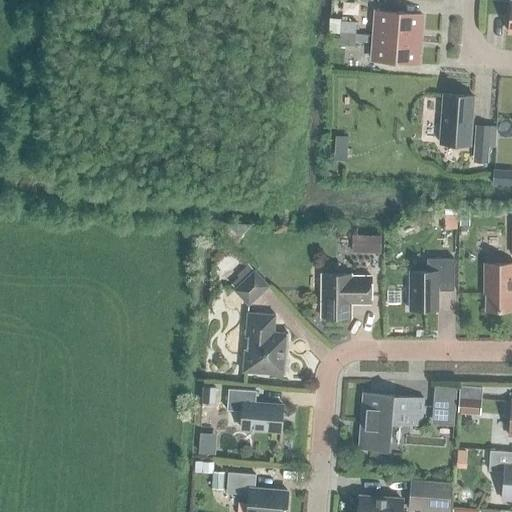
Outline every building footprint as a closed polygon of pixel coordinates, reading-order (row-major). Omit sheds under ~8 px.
[(376,11),(374,36),(419,39),(421,14),(376,11)] [(356,23),(340,21),(339,33),(355,35),(356,23)] [(354,47),(355,35),(339,33),(338,45),(354,47)] [(374,36),(372,61),(417,65),(419,39),(374,36)] [(439,144),(469,146),(473,96),(443,94),(439,144)] [(488,147),(490,126),(475,125),(472,163),(487,164),(488,147)] [(334,149),(333,161),(345,161),(346,149),(334,149)] [(460,213),(460,226),(469,226),(469,213),(460,213)] [(444,229),(457,229),(457,214),(444,214),(444,229)] [(230,223),(222,232),(234,244),(250,225),(249,224),(230,223)] [(363,253),(380,254),(381,235),(363,235),(363,253)] [(409,272),(409,310),(437,310),(437,291),(453,291),(453,259),(426,259),(426,272),(409,272)] [(485,294),(485,311),(511,311),(511,295),(511,294),(511,264),(484,264),(484,294),(485,294)] [(233,290),(248,306),(268,286),(254,271),(233,290)] [(321,317),(350,317),(350,304),(370,304),(370,277),(350,277),(350,275),(322,275),(321,317)] [(242,372),(284,376),(287,334),(273,333),(275,315),(247,313),(245,338),(248,338),(247,350),(244,350),(242,372)] [(202,387),(201,403),(214,404),(215,388),(202,387)] [(481,388),(459,387),(457,414),(468,415),(469,399),(481,400),(481,388)] [(241,429),(280,432),(282,406),(255,404),(256,391),(228,389),(226,411),(242,412),(241,429)] [(421,426),(423,398),(363,394),(357,464),(358,465),(360,448),(388,450),(390,424),(421,426)] [(511,452),(489,451),(488,471),(504,472),(502,500),(511,500),(511,452)] [(466,459),(457,459),(456,468),(466,468),(466,459)] [(223,473),(212,472),(211,489),(222,489),(223,473)] [(248,495),(246,511),(285,511),(287,492),(254,489),(255,475),(228,473),(226,493),(248,495)] [(407,509),(436,511),(448,511),(451,483),(409,480),(407,509)] [(358,511),(400,511),(401,500),(360,497),(358,511)]
